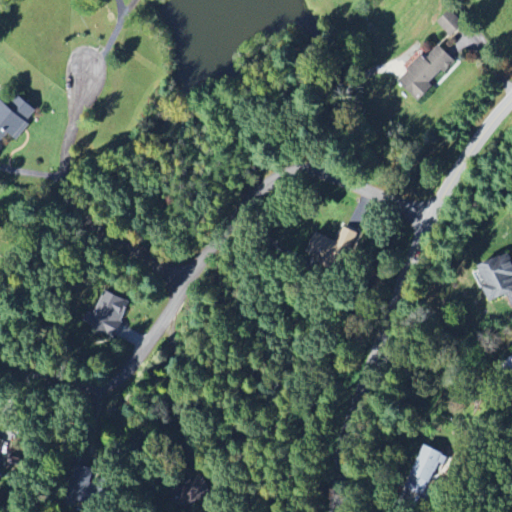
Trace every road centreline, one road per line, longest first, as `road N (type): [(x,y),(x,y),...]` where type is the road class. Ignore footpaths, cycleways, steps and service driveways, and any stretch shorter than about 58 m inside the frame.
road 1 (residential): [(0,362),(89,389),(116,380),(261,186),(284,174),(434,212)]
road 2 (residential): [(336,511),(366,389),(413,257),(477,128),(511,93)]
road 3 (residential): [(85,30),(68,120),(70,193),(91,222),(181,286)]
